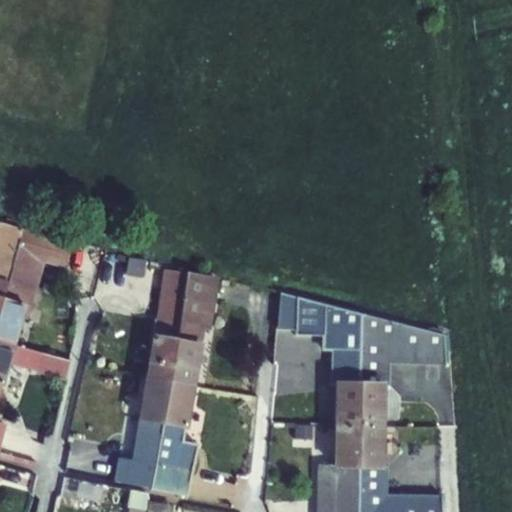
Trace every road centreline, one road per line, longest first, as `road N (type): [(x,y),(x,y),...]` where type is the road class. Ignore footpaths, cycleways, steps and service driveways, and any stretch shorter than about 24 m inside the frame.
road 1 (unclassified): [(43,511),(88,311)]
road 2 (unclassified): [(251,511),(264,377)]
